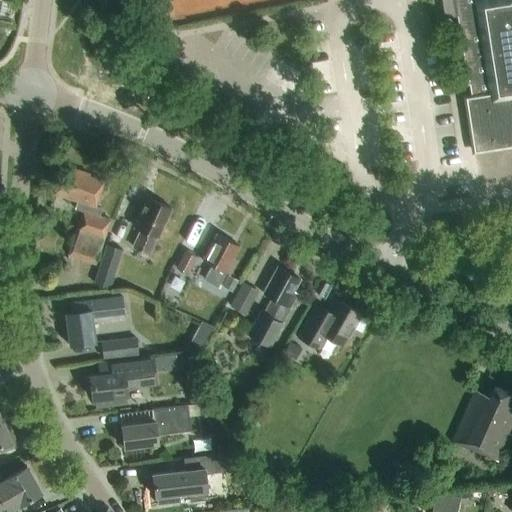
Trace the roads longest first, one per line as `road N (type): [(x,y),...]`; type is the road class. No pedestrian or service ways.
road 1 (unclassified): [(511,335),(375,269),(166,144),(27,94)]
road 2 (residential): [(109,511),(56,428),(18,319),(27,94)]
